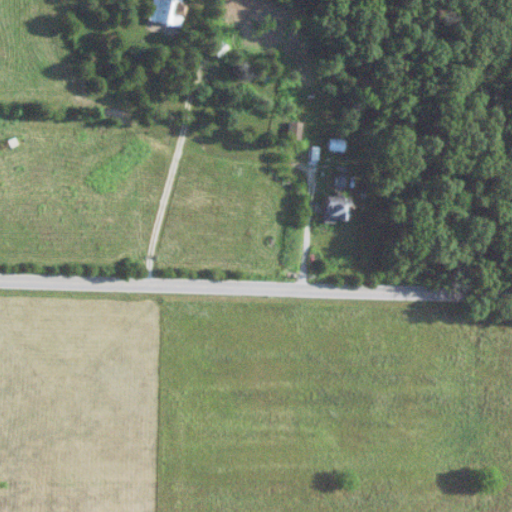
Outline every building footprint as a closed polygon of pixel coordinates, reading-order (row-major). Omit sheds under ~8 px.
[(149,0),(147,21),(178,26),(181,0),(149,0)] [(298,141),(298,122),(286,122),(286,141),(298,141)] [(412,148),(406,128),(387,133),(392,153),(412,148)] [(341,139),(326,139),(326,151),(341,151),(341,139)] [(343,196),(321,196),(321,222),(332,222),(332,218),(343,218),(343,196)]
